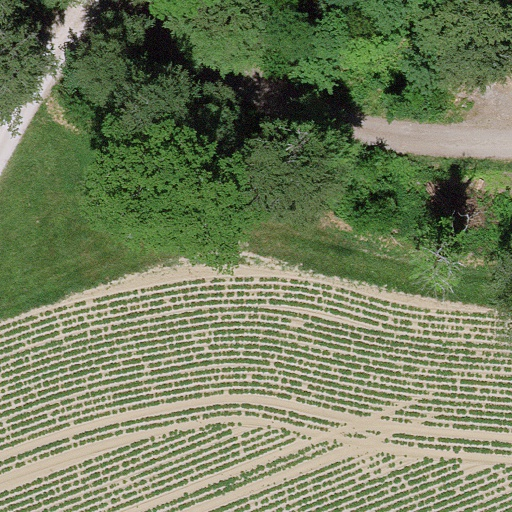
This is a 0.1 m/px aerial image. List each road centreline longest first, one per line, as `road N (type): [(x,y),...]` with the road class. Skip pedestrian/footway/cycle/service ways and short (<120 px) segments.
road 1 (track): [(120,12),(169,46),(295,107),(398,135),(511,141)]
road 2 (track): [(0,133),(33,66),(65,34),(120,12),(119,0)]
